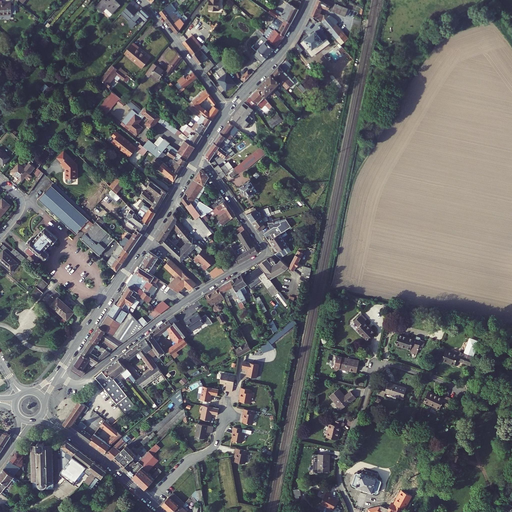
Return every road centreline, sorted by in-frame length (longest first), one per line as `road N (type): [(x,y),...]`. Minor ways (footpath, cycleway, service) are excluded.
road 1 (residential): [(351,511),(338,464),(377,367),(390,363),(455,385)]
road 2 (residential): [(196,159),(263,248),(205,288)]
road 3 (residential): [(205,288),(79,383),(57,375)]
road 4 (tertiary): [(61,365),(149,235)]
road 5 (residential): [(227,109),(142,0)]
road 6 (tertiary): [(227,109),(282,51),(309,0)]
road 7 (residential): [(226,398),(214,447),(187,461),(149,500)]
